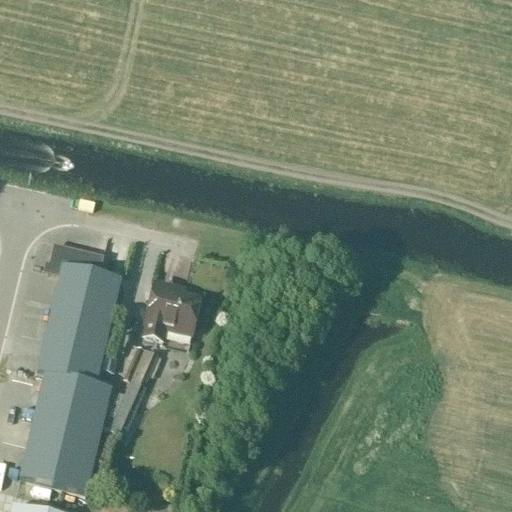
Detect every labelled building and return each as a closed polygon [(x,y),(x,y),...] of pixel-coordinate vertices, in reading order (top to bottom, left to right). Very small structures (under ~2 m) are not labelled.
[(103,356),(111,321),(120,286),(98,281),(103,261),(76,255),(54,250),(47,278),(56,280),(59,281),(45,343),(103,356)] [(192,340),(200,305),(153,295),(145,330),(146,330),(144,342),(162,346),(165,334),(192,340)] [(102,430),(110,395),(95,392),(103,356),(45,343),(37,378),(44,380),(36,415),(102,430)] [(142,393),(156,361),(136,352),(122,384),(142,393)] [(0,410),(0,419),(20,423),(22,414),(0,410)] [(85,500),(93,465),(102,430),(36,415),(19,485),(85,500)]
